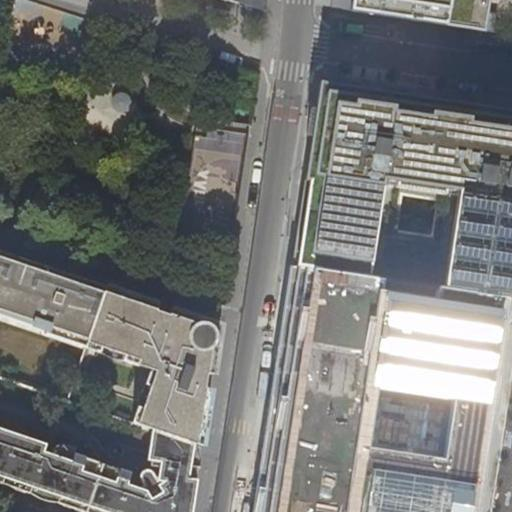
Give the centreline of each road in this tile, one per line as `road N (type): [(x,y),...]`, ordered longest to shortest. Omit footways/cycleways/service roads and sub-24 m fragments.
road 1 (tertiary): [(227,511),(295,42)]
road 2 (residential): [(511,74),(295,42)]
